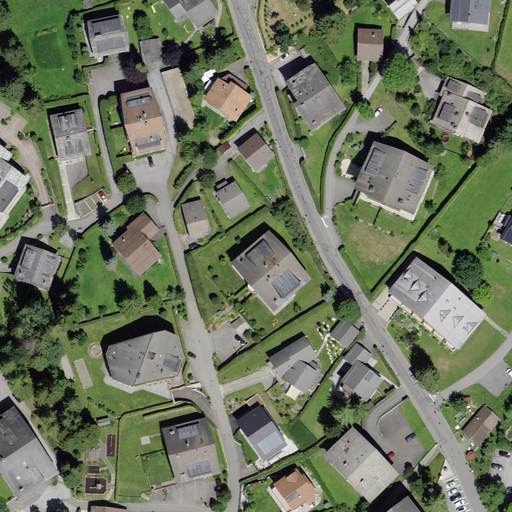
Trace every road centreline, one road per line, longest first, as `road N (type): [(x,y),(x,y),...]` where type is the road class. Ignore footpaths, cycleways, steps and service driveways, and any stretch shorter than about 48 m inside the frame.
road 1 (residential): [(232,511),(232,458),(163,187)]
road 2 (residential): [(318,229),(327,219),(337,146),(429,0)]
road 3 (unclassified): [(235,0),(318,229)]
road 4 (unclassified): [(318,229),(427,406)]
road 5 (residential): [(163,187),(136,189),(85,224),(45,228),(0,253)]
